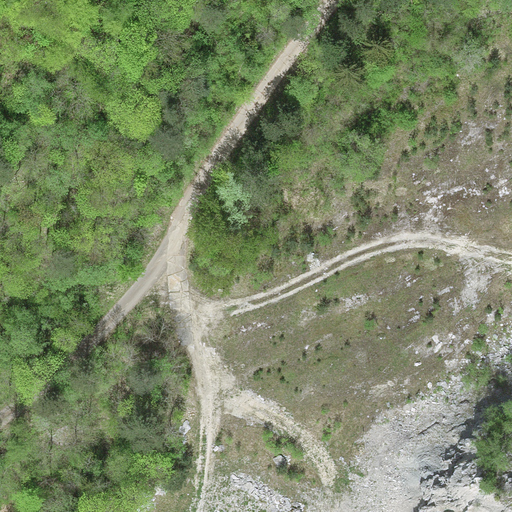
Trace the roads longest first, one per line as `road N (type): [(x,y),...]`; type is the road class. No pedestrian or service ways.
road 1 (track): [(177,511),(194,478),(205,394),(173,244),(339,0)]
road 2 (track): [(173,244),(119,324),(0,421)]
